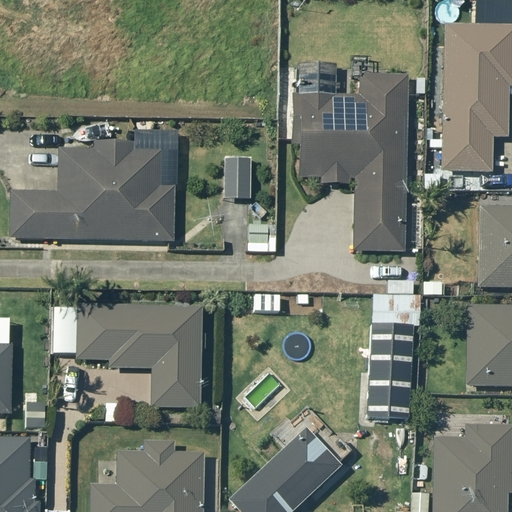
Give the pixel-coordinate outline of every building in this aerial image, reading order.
[(448,45),(445,171),(485,171),(486,135),(494,135),(495,125),(501,125),(502,85),(511,85),(511,54),(511,33),(474,33),(473,46),(448,45)] [(293,179),(316,180),(316,185),(345,186),(345,180),(350,180),(349,252),(400,253),(403,76),(354,75),(354,96),(287,95),(286,145),(293,146),(293,179)] [(411,79),(411,95),(420,95),(420,79),(411,79)] [(4,192),(3,239),(168,242),(169,188),(154,188),(155,152),(128,151),(128,145),(88,144),(88,152),(52,151),(51,193),(4,192)] [(251,170),(226,169),(224,208),(249,209),(251,170)] [(511,208),(473,208),(472,289),(511,289),(511,208)] [(244,244),(263,245),(263,226),(244,225),(244,244)] [(248,295),(248,307),(282,308),(282,303),(285,303),(286,295),(248,295)] [(196,309),(71,306),(69,361),(103,362),(103,369),(145,370),(145,409),(194,410),(196,309)] [(511,308),(462,308),(461,388),(511,389),(511,308)] [(365,328),(364,379),(405,380),(406,330),(365,328)] [(22,405),(22,427),(41,427),(42,406),(22,405)] [(195,424),(214,425),(215,411),(196,410),(195,424)] [(501,511),(502,496),(507,496),(508,427),(459,426),(459,441),(427,440),(426,511),(501,511)] [(306,436),(228,509),(231,511),(302,511),(342,475),(339,472),(348,464),(342,457),(334,465),(306,436)] [(0,511),(32,511),(33,505),(28,505),(29,481),(23,480),(24,440),(0,439),(0,511)] [(84,487),(83,511),(197,511),(198,455),(168,455),(168,443),(138,443),(138,453),(111,452),(110,487),(84,487)] [(30,464),(29,480),(40,480),(40,464),(30,464)] [(406,495),(405,511),(423,511),(424,495),(406,495)]
